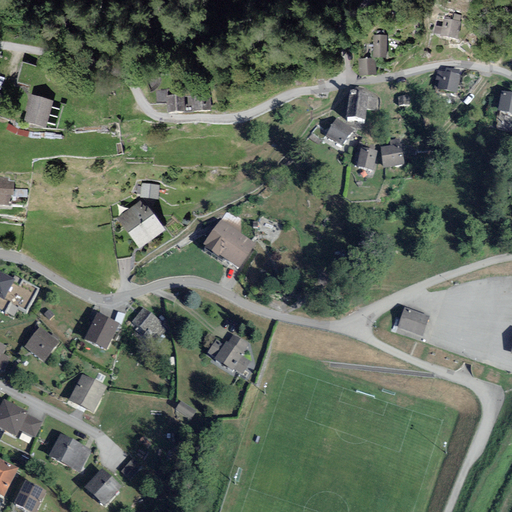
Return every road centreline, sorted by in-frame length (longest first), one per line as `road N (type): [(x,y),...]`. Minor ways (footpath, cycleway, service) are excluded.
road 1 (residential): [(0,255),(90,297),(110,300),(190,280),(290,319),(348,328),(411,291),(511,257)]
road 2 (residential): [(0,46),(116,73),(155,116),(246,115),(299,91),(348,82)]
road 3 (residential): [(511,77),(447,65),(348,82)]
road 4 (residential): [(0,384),(88,428),(115,452)]
road 5 (track): [(327,107),(307,116),(260,173),(232,191)]
